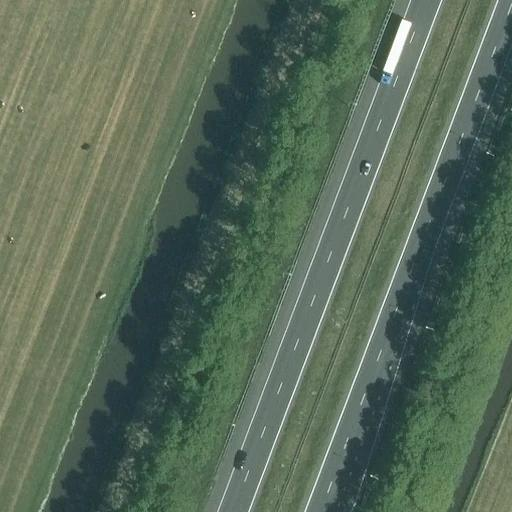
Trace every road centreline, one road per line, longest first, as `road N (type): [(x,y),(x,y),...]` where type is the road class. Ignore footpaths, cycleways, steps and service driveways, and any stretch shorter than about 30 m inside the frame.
road 1 (motorway): [(425,0),(232,511)]
road 2 (motorway): [(320,511),(511,4)]
